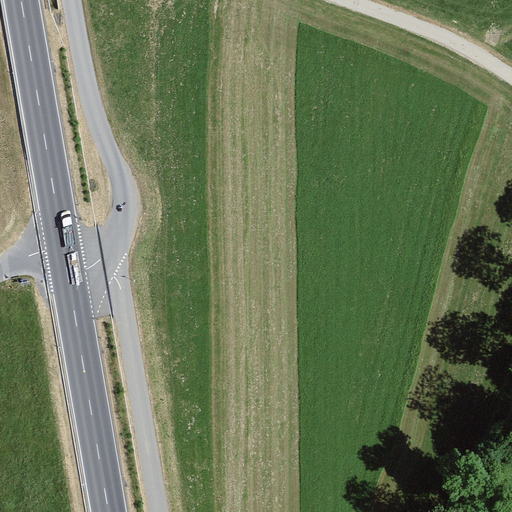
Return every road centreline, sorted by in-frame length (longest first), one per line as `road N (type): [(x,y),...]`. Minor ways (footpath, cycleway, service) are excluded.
road 1 (secondary): [(108,511),(21,0)]
road 2 (track): [(71,0),(87,93),(128,198),(102,257),(67,276)]
road 3 (track): [(111,244),(158,511)]
road 4 (track): [(351,0),(471,49),(511,75)]
